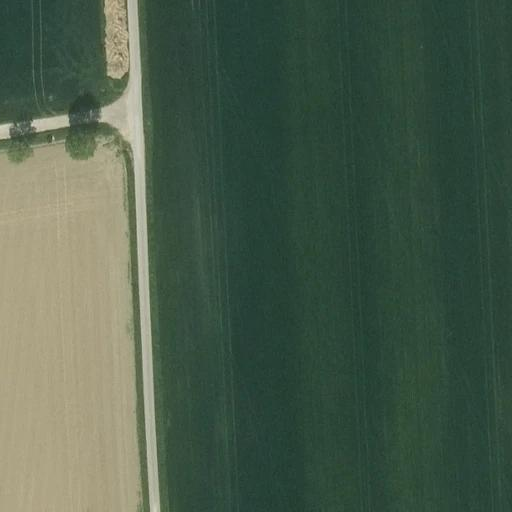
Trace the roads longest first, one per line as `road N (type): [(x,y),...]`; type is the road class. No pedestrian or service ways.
road 1 (unclassified): [(151,511),(130,112)]
road 2 (unclassified): [(0,138),(130,112)]
